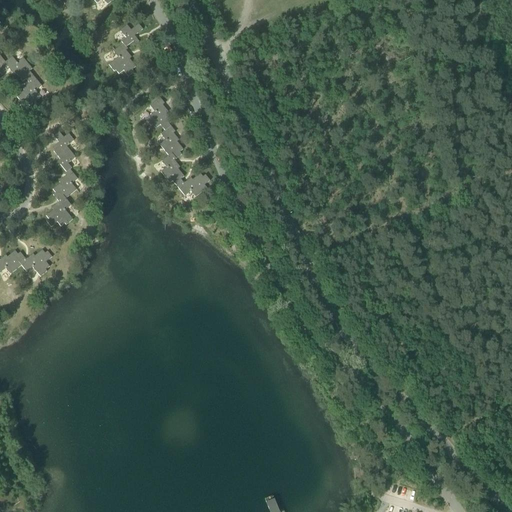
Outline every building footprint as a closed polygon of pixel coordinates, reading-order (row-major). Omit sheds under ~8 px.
[(125,39),(121,42),(126,48),(133,42),(136,45),(139,43),(134,37),(142,30),(138,25),(130,31),(126,26),(119,32),(125,39)] [(126,48),(121,42),(120,43),(122,45),(112,52),(117,58),(108,66),(113,72),(115,71),(118,75),(123,72),(128,78),(134,73),(132,71),(135,68),(129,60),(131,58),(125,52),(128,50),(126,48)] [(0,74),(1,76),(8,70),(4,64),(5,63),(0,56),(0,74)] [(26,80),(27,81),(32,77),(29,72),(32,70),(22,58),(16,63),(11,58),(5,63),(4,64),(8,70),(14,77),(16,75),(22,83),(26,80)] [(32,77),(27,81),(29,84),(22,89),(24,91),(16,98),(19,101),(16,103),(21,109),(27,104),(29,107),(40,98),(35,92),(41,87),(32,77)] [(159,126),(164,132),(170,127),(168,125),(172,122),(166,114),(168,113),(162,106),(164,104),(159,99),(149,107),(154,113),(144,120),(150,127),(152,126),(154,130),(159,126)] [(159,146),(168,157),(171,154),(176,160),(181,155),(179,153),(183,150),(176,143),(178,141),(173,134),(175,132),(170,127),(164,132),(160,135),(165,141),(159,146)] [(52,148),(55,151),(58,148),(65,156),(70,152),(66,147),(74,141),(68,134),(63,138),(57,131),(52,135),(58,143),(52,148)] [(60,166),(66,173),(70,170),(71,169),(67,164),(75,158),(70,152),(65,156),(58,148),(55,151),(53,152),(60,160),(54,165),(56,168),(60,166)] [(172,182),(177,189),(183,184),(180,180),(184,178),(177,170),(179,168),(174,161),(176,160),(171,154),(168,157),(161,162),(166,168),(160,173),(169,185),(172,182)] [(52,196),(58,203),(64,198),(65,200),(76,191),(71,185),(77,180),(70,170),(66,173),(64,175),(65,176),(58,182),(60,184),(52,190),(55,194),(52,196)] [(190,179),(183,184),(177,189),(184,197),(190,192),(195,198),(206,189),(204,186),(209,182),(205,176),(202,178),(199,174),(192,181),(190,179)] [(64,198),(58,203),(51,209),(53,211),(45,217),(48,220),(46,222),(51,228),(56,223),(60,228),(64,224),(66,226),(72,221),(65,211),(70,206),(65,200),(64,198)] [(19,265),(20,267),(25,273),(32,268),(39,277),(46,272),(45,271),(48,268),(45,263),(51,258),(47,252),(44,254),(42,251),(34,257),(32,255),(26,261),(19,265)] [(9,275),(20,267),(19,265),(26,261),(20,253),(17,255),(14,252),(7,258),(5,256),(0,260),(0,273),(5,270),(9,275)] [(278,511),(272,496),(262,500),(267,511),(278,511)]
